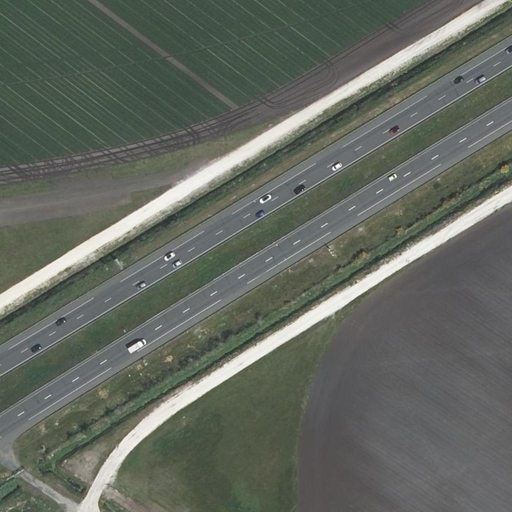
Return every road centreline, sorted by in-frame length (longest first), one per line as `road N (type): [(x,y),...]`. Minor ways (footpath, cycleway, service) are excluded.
road 1 (motorway): [(0,427),(511,111)]
road 2 (motorway): [(511,54),(0,366)]
road 3 (track): [(497,0),(0,299)]
road 4 (track): [(89,511),(123,454),(166,411),(511,196)]
